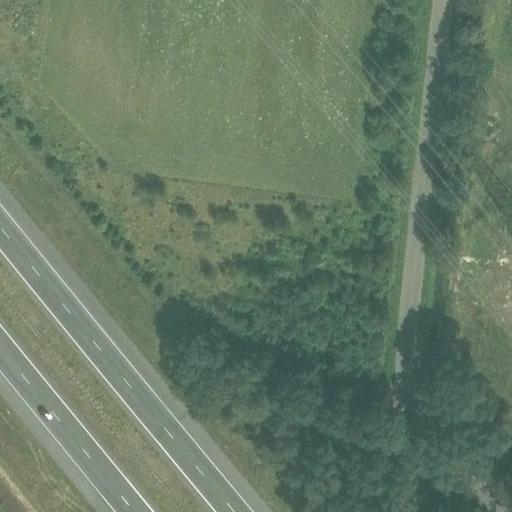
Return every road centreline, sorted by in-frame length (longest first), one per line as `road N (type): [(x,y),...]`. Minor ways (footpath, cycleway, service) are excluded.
road 1 (unclassified): [(495,511),(421,422),(407,364),(443,0)]
road 2 (motorway): [(236,511),(0,227)]
road 3 (motorway): [(0,350),(132,511)]
